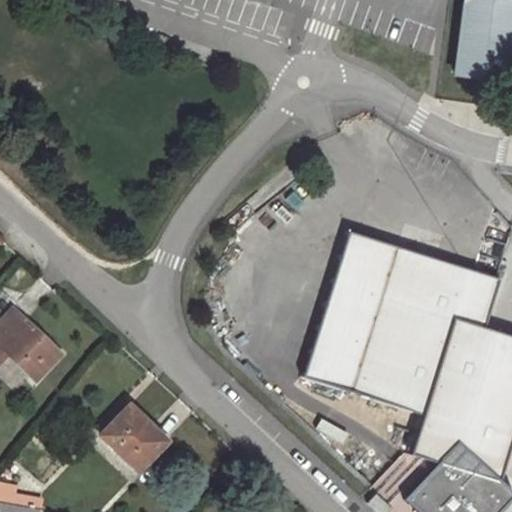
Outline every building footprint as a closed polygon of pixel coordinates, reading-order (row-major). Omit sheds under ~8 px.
[(511,0),(476,0),(465,82),(511,88),(511,0)] [(389,244),(340,228),(295,371),(343,387),(389,244)] [(486,276),(389,244),(343,387),(416,410),(403,449),(499,479),(511,437),(511,337),(471,324),(486,276)] [(16,315),(0,331),(0,369),(10,358),(38,383),(62,357),(16,315)] [(168,445),(131,410),(103,441),(140,475),(168,445)] [(319,415),(311,426),(335,444),(343,433),(319,415)] [(0,486),(0,504),(3,505),(16,507),(19,490),(0,486)]
